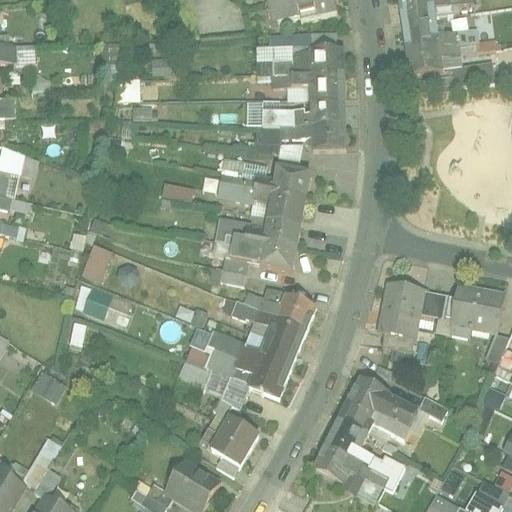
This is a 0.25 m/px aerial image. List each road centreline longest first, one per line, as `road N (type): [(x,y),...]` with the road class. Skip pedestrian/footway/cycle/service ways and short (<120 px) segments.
road 1 (residential): [(369,238),(320,387),(255,511)]
road 2 (residential): [(369,238),(380,146),(370,0)]
road 3 (residential): [(511,264),(369,238)]
